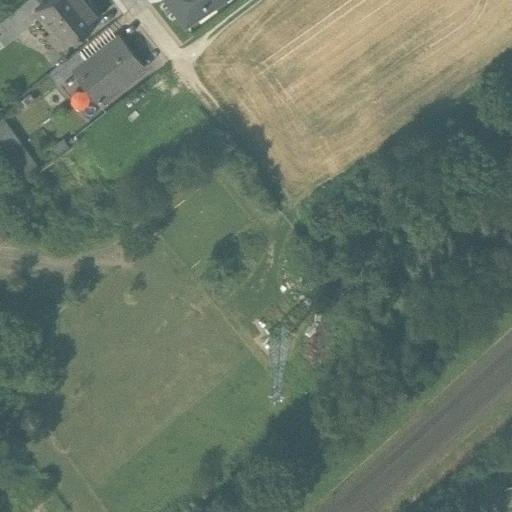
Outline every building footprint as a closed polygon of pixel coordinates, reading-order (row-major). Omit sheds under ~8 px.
[(26,0),(0,21),(0,44),(2,47),(41,17),(35,9),(43,3),(40,0),(26,0)] [(100,17),(86,0),(46,0),(43,3),(35,9),(41,17),(53,31),(58,27),(69,42),(100,17)] [(224,0),(175,0),(170,4),(186,27),(224,0)] [(74,71),(100,105),(143,70),(117,37),(84,63),(74,71)] [(84,63),(77,54),(48,76),(56,86),(74,71),(84,63)] [(40,168),(0,113),(0,112),(0,157),(18,183),(40,168)] [(105,177),(80,142),(18,183),(43,222),(105,177)]
